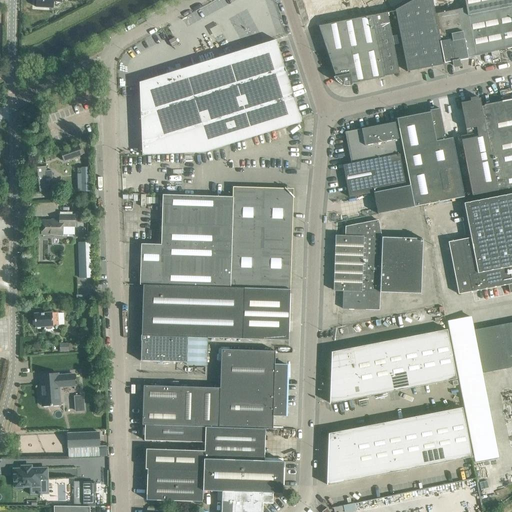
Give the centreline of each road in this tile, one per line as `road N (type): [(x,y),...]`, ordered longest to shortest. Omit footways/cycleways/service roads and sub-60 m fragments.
road 1 (unclassified): [(122,511),(110,51),(203,0)]
road 2 (unclassified): [(0,424),(13,371),(17,0)]
road 3 (unclassified): [(312,348),(325,113)]
road 4 (unclassified): [(325,113),(511,67)]
road 5 (unclassified): [(305,499),(468,467)]
road 6 (unclassified): [(309,423),(457,395)]
road 7 (unknown): [(431,210),(448,294),(465,302),(511,299)]
road 8 (unclassified): [(312,348),(442,322)]
